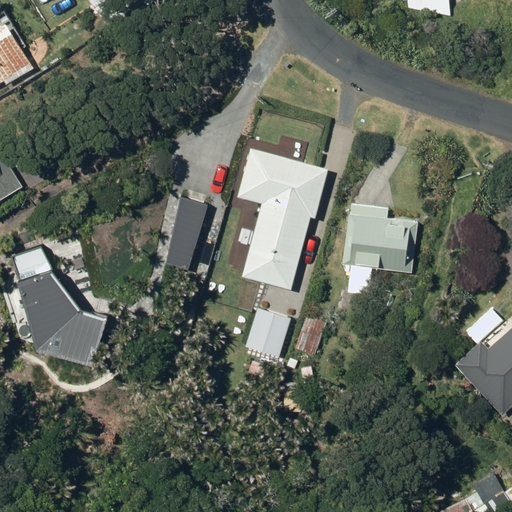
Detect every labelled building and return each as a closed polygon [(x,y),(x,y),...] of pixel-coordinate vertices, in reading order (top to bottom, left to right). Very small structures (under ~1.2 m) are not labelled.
[(408,0),(409,5),(449,14),(447,0),(408,0)] [(0,79),(3,77),(5,81),(31,66),(2,18),(0,19),(0,79)] [(261,201),(241,274),(288,287),(308,214),(313,215),(326,167),(248,146),(235,194),(261,201)] [(0,195),(19,184),(0,151),(0,195)] [(210,199),(183,191),(168,257),(190,261),(210,199)] [(348,262),(345,291),(367,294),(371,266),(410,271),(417,219),(385,215),(386,205),(348,200),(339,261),(348,262)] [(86,300),(57,259),(54,261),(44,240),(15,248),(42,335),(97,349),(108,305),(86,300)] [(260,307),(248,345),(284,356),(295,318),(260,307)] [(304,314),(293,351),(313,357),(324,320),(304,314)] [(477,338),(452,361),(499,413),(511,401),(511,320),(484,345),(477,338)] [(299,365),(302,382),(312,380),(309,363),(299,365)] [(284,381),(283,405),(298,406),(298,382),(284,381)] [(461,443),(473,455),(481,447),(469,435),(461,443)] [(464,494),(432,511),(511,511),(511,510),(501,492),(472,508),(464,494)]
